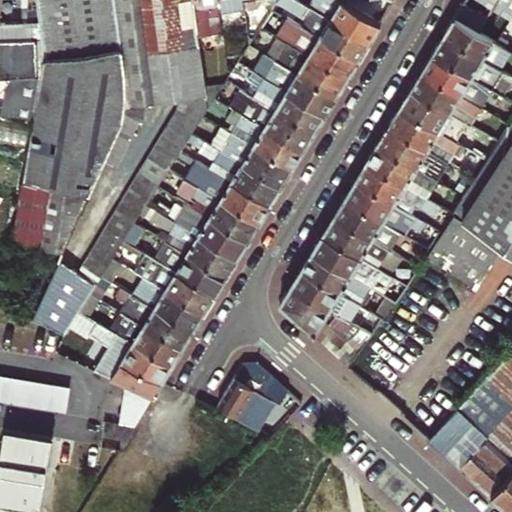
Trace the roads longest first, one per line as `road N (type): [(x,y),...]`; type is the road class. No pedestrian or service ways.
road 1 (residential): [(242,311),(431,0)]
road 2 (residential): [(468,511),(242,311)]
